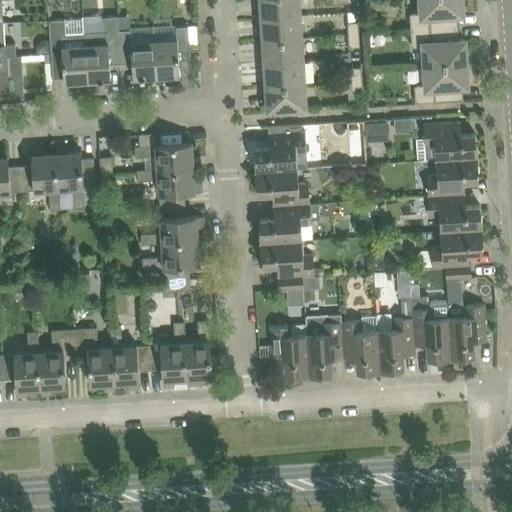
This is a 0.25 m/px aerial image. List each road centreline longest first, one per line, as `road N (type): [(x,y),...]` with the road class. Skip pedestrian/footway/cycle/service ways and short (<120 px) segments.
road 1 (secondary): [(12,506),(362,483)]
road 2 (residential): [(242,405),(227,113)]
road 3 (residential): [(511,387),(242,405)]
road 4 (residential): [(242,405),(0,420)]
road 5 (residential): [(0,123),(227,113)]
road 6 (secondary): [(511,459),(432,464),(362,483)]
road 7 (secondary): [(362,483),(511,485)]
